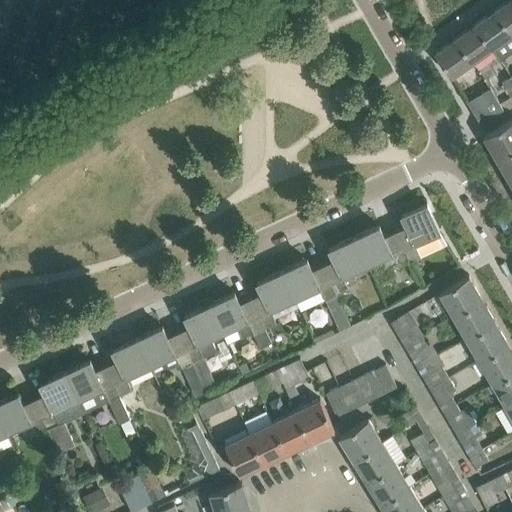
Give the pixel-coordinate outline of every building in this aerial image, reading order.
[(511,33),(511,32),(511,0),(507,0),(494,10),(511,33)] [(511,51),(511,33),(494,10),(475,23),(492,47),(500,60),(511,51)] [(472,61),(492,47),(475,23),(455,37),(472,61)] [(452,76),(472,61),(455,37),(435,52),(452,76)] [(511,76),(502,81),(511,97),(511,96),(511,76)] [(503,109),(491,87),(467,101),(480,123),(503,109)] [(511,147),(511,119),(484,136),(496,157),(511,147)] [(508,177),(511,175),(511,147),(496,157),(508,177)] [(406,225),(395,230),(410,261),(421,256),(446,244),(440,231),(427,203),(401,215),(406,225)] [(410,261),(395,230),(385,236),(380,225),(354,237),(368,265),(392,253),(399,266),(410,261)] [(343,276),(368,265),(354,237),(329,248),(334,259),(323,264),(338,295),(349,289),(343,276)] [(320,287),(340,331),(351,326),(337,295),(338,295),(323,264),(312,269),(307,258),(282,270),(295,298),(320,287)] [(262,292),(251,297),(265,328),(267,327),(275,324),(277,323),(270,310),(295,298),(282,270),(257,282),(262,292)] [(453,314),(482,297),(469,275),(440,292),(453,314)] [(265,328),(251,297),(240,303),(235,292),(210,304),(223,332),(236,326),(241,337),(253,332),(260,348),(272,342),(265,328)] [(466,337),(496,320),(482,297),(453,314),(466,337)] [(211,337),(223,332),(210,304),(185,315),(190,326),(179,331),(207,391),(217,386),(210,370),(211,370),(204,356),(217,350),(211,337)] [(404,343),(421,333),(423,332),(409,311),(391,321),(404,343)] [(479,359),(509,342),(496,320),(466,337),(479,359)] [(163,325),(138,337),(151,365),(163,360),(176,354),(179,361),(182,367),(194,362),(179,331),(168,336),(163,325)] [(417,366),(430,358),(424,347),(428,345),(421,333),(404,343),(417,366)] [(151,365),(138,337),(112,349),(117,360),(106,365),(120,396),(132,390),(126,377),(151,365)] [(511,347),(509,342),(479,359),(486,371),(493,382),(511,370),(511,347)] [(277,368),(283,381),(286,389),(295,385),(291,377),(307,370),(306,370),(301,357),(277,368)] [(430,388),(449,377),(443,365),(436,369),(430,358),(417,366),(430,388)] [(91,359),(65,371),(78,399),(92,393),(97,405),(109,400),(120,423),(130,418),(120,396),(106,365),(95,370),(91,359)] [(386,392),(397,386),(386,364),(375,369),(386,392)] [(271,387),(283,381),(277,368),(265,374),(271,387)] [(375,397),(386,392),(375,369),(364,374),(375,397)] [(506,405),(511,401),(511,370),(493,382),(506,405)] [(60,423),(54,410),(78,399),(65,371),(40,383),(45,393),(34,398),(48,429),(52,437),(53,437),(59,450),(71,445),(73,438),(65,421),(60,423)] [(363,402),(375,397),(364,374),(352,380),(363,402)] [(443,411),(457,403),(450,392),(456,389),(449,377),(430,388),(443,411)] [(230,390),(236,403),(259,392),(253,379),(230,390)] [(351,408),(363,402),(352,380),(340,386),(351,408)] [(337,415),(351,408),(340,386),(327,392),(337,415)] [(224,408),(236,403),(230,390),(218,395),(224,408)] [(48,429),(34,398),(23,403),(18,393),(0,401),(0,419),(6,432),(31,421),(37,434),(48,429)] [(335,428),(334,426),(320,397),(296,409),(310,439),(333,428),(334,429),(335,428)] [(457,434),(477,422),(476,421),(480,418),(474,408),(470,410),(467,405),(460,409),(457,403),(443,411),(457,434)] [(417,420),(424,416),(417,405),(397,416),(404,427),(416,419),(417,420)] [(287,450),(310,439),(296,409),(272,420),(287,450)] [(354,457),(382,440),(368,418),(339,436),(340,437),(341,436),(354,457)] [(263,461),(287,450),(272,420),(249,431),(263,461)] [(477,422),(457,434),(470,456),(483,448),(476,437),(483,433),(477,422)] [(201,472),(188,479),(190,483),(203,476),(220,468),(197,423),(189,427),(190,429),(192,429),(207,461),(203,472),(201,472)] [(240,472),(263,461),(249,431),(225,443),(240,474),(241,473),(240,472)] [(423,431),(410,438),(417,450),(429,442),(423,431)] [(430,473),(450,461),(436,438),(429,442),(417,450),(430,473)] [(368,480),(396,463),(382,440),(354,457),(368,480)] [(483,448),(470,456),(480,474),(504,463),(504,462),(493,443),(483,448)] [(443,494),(462,482),(450,461),(430,473),(443,494)] [(151,500),(165,494),(160,484),(159,484),(150,463),(136,469),(151,500)] [(382,502),(410,485),(396,463),(368,480),(382,502)] [(499,474),(506,487),(511,484),(511,470),(511,468),(499,474)] [(495,493),(506,487),(499,474),(475,485),(486,506),(498,500),(495,493)] [(216,511),(232,511),(249,507),(241,483),(242,483),(242,481),(210,492),(216,511)] [(462,482),(443,494),(449,506),(469,493),(462,482)] [(387,511),(415,511),(423,507),(410,485),(382,502),(387,511)] [(94,511),(111,504),(102,486),(83,496),(91,511),(94,511)]
